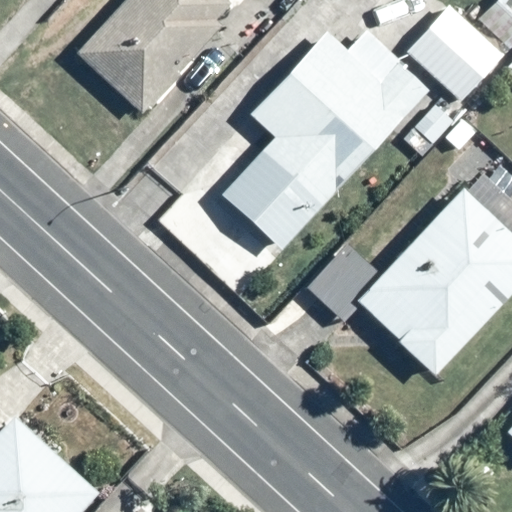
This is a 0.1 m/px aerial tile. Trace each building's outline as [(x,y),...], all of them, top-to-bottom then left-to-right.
[(237,9),(227,0),(124,0),(77,52),(143,112),(237,9)] [(335,13),(321,29),(377,81),(396,61),(407,48),(462,100),(495,65),(511,46),(511,0),(487,0),(468,22),(449,4),(439,15),(423,0),(382,0),(381,1),(380,0),(361,0),(342,20),(335,13)] [(377,81),(321,29),(247,109),(274,134),(221,192),(281,247),(426,89),(396,61),(377,81)] [(511,55),(502,66),(511,75),(511,55)] [(506,209),(471,177),(357,299),(436,372),(511,289),(511,224),(501,214),(506,209)] [(0,511),(75,511),(96,490),(13,414),(0,427),(0,511)]
